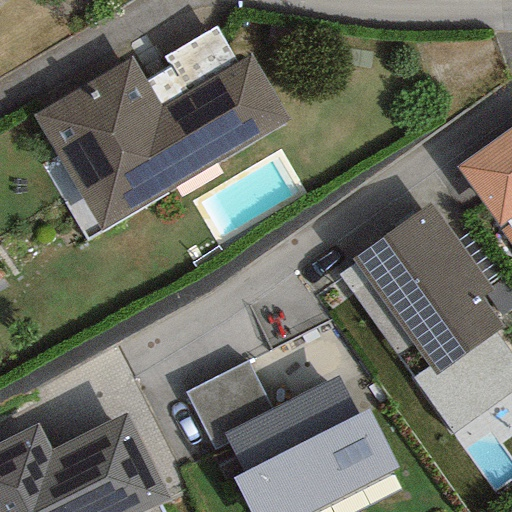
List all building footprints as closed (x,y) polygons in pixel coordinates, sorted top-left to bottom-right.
[(132,57),(32,115),(99,231),(289,121),(250,54),(160,106),(132,57)] [(511,125),(455,166),(457,169),(511,246),(511,125)] [(430,205),(350,260),(354,266),(340,276),(449,436),(511,393),(511,357),(496,334),(502,329),(481,298),(490,292),(430,205)] [(269,410),(246,361),(184,390),(213,451),(228,444),(222,432),(269,410)] [(269,410),(222,432),(228,444),(242,473),(231,479),(246,511),(309,511),(397,470),(369,411),(357,417),(337,377),(269,410)] [(38,424),(0,443),(0,511),(147,511),(159,506),(168,502),(125,414),(51,451),(38,424)]
